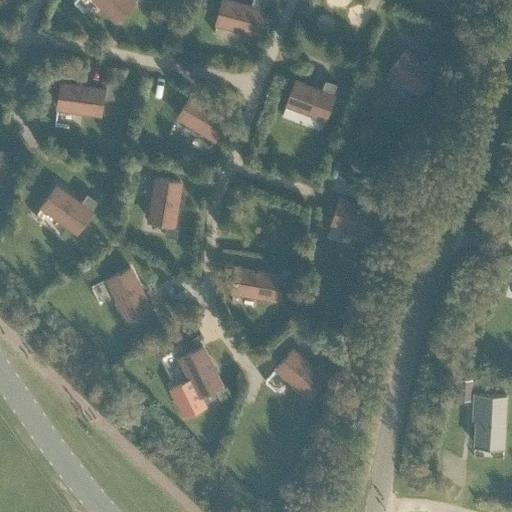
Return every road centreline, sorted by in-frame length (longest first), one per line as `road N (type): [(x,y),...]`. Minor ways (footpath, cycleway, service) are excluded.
road 1 (unclassified): [(511,69),(408,356),(376,511)]
road 2 (tertiary): [(103,511),(0,372)]
